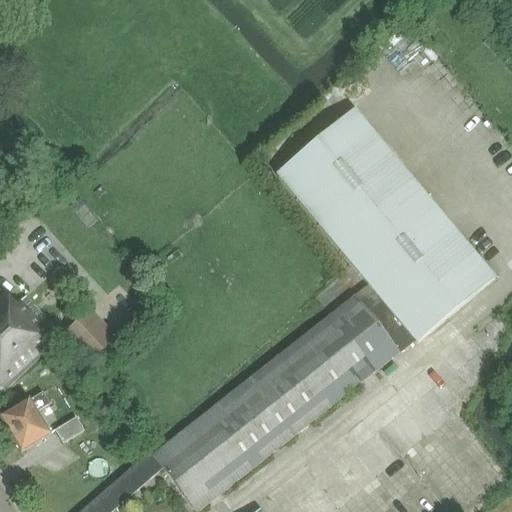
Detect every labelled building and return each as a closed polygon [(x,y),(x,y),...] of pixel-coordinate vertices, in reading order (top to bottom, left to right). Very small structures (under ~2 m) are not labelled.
[(493,282),(352,113),(274,179),(414,347),(493,282)] [(494,145),(510,130),(499,118),(483,134),(494,145)] [(150,458),(161,472),(193,511),(200,511),(409,346),(364,289),(231,393),(152,457),(150,458)] [(56,343),(10,294),(0,302),(0,395),(1,396),(18,380),(56,343)] [(60,339),(90,372),(120,343),(90,311),(60,339)] [(0,422),(19,455),(49,436),(36,414),(50,405),(42,393),(28,401),(0,417),(0,422)] [(76,418),(55,431),(64,444),(85,431),(76,418)] [(114,511),(161,472),(150,458),(152,457),(149,453),(81,511),(114,511)]
